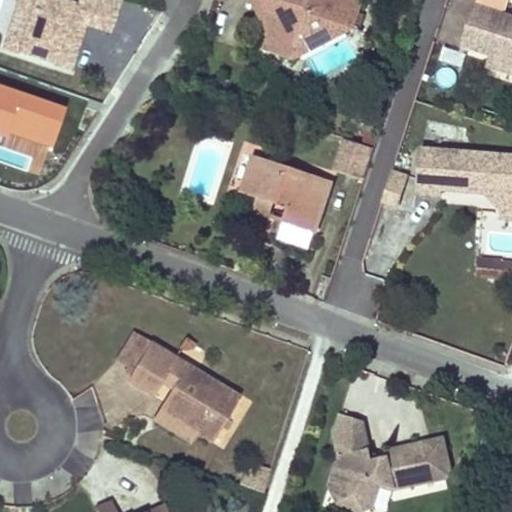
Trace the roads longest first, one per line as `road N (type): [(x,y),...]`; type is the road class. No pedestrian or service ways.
road 1 (residential): [(45,225),(511,392)]
road 2 (residential): [(192,0),(45,225)]
road 3 (unknown): [(326,325),(273,511)]
road 4 (residential): [(45,225),(10,343),(15,392)]
